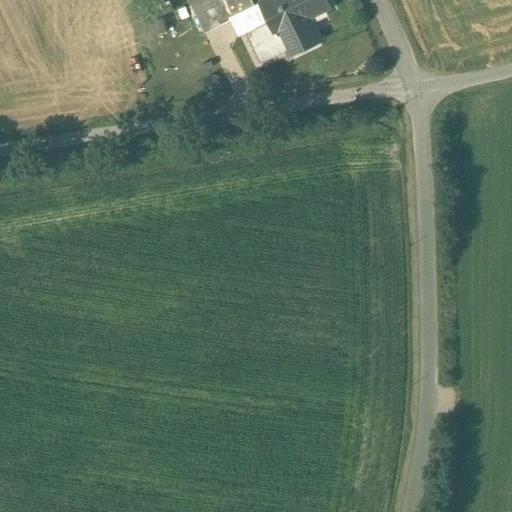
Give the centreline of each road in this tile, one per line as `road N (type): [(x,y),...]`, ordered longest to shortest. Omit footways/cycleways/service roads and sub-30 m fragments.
road 1 (unclassified): [(411,511),(433,407),(422,81)]
road 2 (unclassified): [(0,143),(422,81)]
